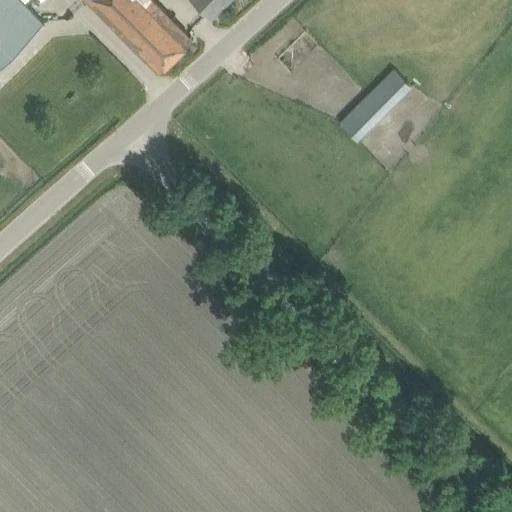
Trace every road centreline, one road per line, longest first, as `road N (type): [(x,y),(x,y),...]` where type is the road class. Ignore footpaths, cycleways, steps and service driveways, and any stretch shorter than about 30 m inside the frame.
road 1 (unclassified): [(503,511),(129,131)]
road 2 (unclassified): [(129,131),(278,0)]
road 3 (unclassified): [(0,248),(129,131)]
